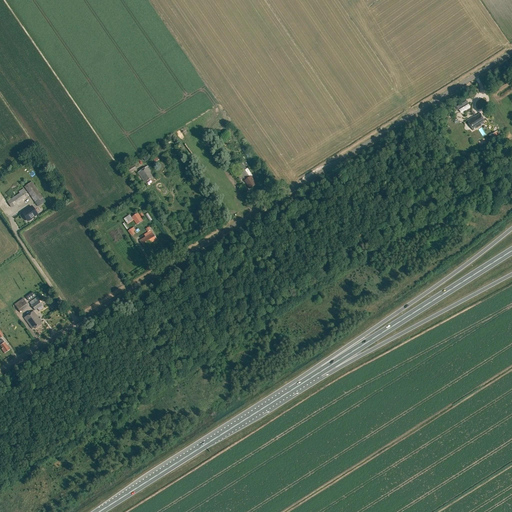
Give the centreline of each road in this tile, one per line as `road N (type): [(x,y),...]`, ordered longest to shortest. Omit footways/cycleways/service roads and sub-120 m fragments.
road 1 (unclassified): [(0,369),(511,50)]
road 2 (trunk): [(511,228),(290,390)]
road 3 (trunk): [(319,372),(511,250)]
road 4 (trunk): [(98,511),(290,390)]
road 5 (trunk): [(319,372),(511,274)]
